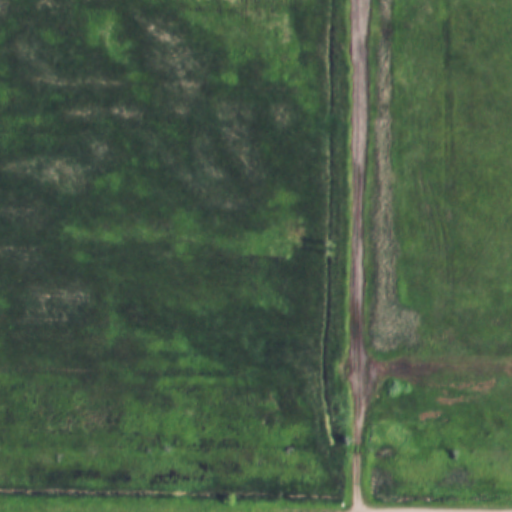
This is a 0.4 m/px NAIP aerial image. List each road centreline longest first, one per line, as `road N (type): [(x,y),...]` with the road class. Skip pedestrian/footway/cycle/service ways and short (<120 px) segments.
road 1 (track): [(363,510),(363,0)]
road 2 (track): [(511,511),(363,510)]
